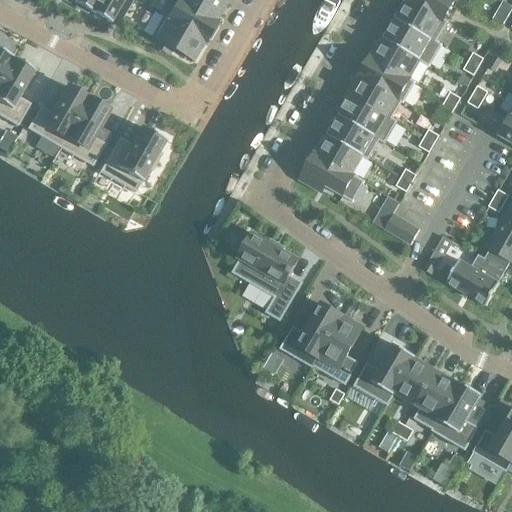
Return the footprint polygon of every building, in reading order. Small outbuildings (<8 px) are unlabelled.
[(92,13),(99,0),(75,0),(74,3),(92,13)] [(110,24),(124,0),(99,0),(92,13),(110,24)] [(175,0),(172,0),(162,18),(205,42),(216,23),(175,0)] [(220,0),(175,0),(216,23),(217,22),(215,21),(225,3),(220,0)] [(409,0),(405,0),(405,1),(406,2),(396,20),(441,46),(442,45),(437,42),(448,22),(445,20),(409,0)] [(409,0),(445,20),(456,1),(454,0),(409,0)] [(509,17),(511,11),(511,6),(503,2),(498,10),(509,17)] [(123,18),(119,25),(130,32),(134,25),(123,18)] [(162,18),(151,37),(158,41),(156,47),(168,54),(171,48),(192,61),(202,42),(204,44),(205,42),(162,18)] [(430,67),(441,46),(396,20),(384,40),(430,67)] [(416,82),(409,79),(419,62),(429,68),(430,67),(384,40),(382,44),(379,41),(371,54),(375,56),(374,58),(372,57),(371,59),(415,84),(416,82)] [(0,82),(14,59),(0,50),(0,82)] [(484,60),(473,54),(468,62),(479,68),(484,60)] [(495,73),(501,62),(495,58),(488,69),(495,73)] [(34,71),(14,59),(0,82),(0,117),(18,128),(31,104),(19,97),(34,71)] [(360,77),(404,103),(415,84),(371,59),(360,77)] [(468,62),(463,70),(474,77),(479,68),(468,62)] [(392,119),(402,103),(403,104),(404,103),(360,77),(359,79),(361,80),(351,97),(397,123),(398,122),(392,119)] [(52,114),(40,107),(27,130),(60,149),(88,99),(68,87),(52,114)] [(483,101),(488,93),(477,87),(472,95),(483,101)] [(456,108),(461,99),(450,93),(446,101),(456,108)] [(467,104),(478,110),(483,101),(472,95),(467,104)] [(386,143),(397,123),(351,97),(340,117),(386,143)] [(109,111),(88,99),(60,149),(92,168),(105,145),(93,138),(109,111)] [(441,110),(451,116),(456,108),(446,101),(441,110)] [(496,135),(511,144),(511,118),(507,115),(496,135)] [(328,137),(369,160),(379,141),(385,144),(386,143),(340,117),(328,137)] [(114,147),(100,172),(136,193),(149,170),(152,171),(162,154),(159,152),(166,141),(142,127),(126,154),(114,147)] [(439,137),(429,131),(424,139),(434,145),(439,137)] [(365,182),(353,175),(363,158),(368,161),(369,160),(328,137),(322,148),(318,146),(315,152),(318,154),(318,155),(316,154),(315,155),(338,168),(364,183),(365,182)] [(424,139),(419,147),(430,154),(434,145),(424,139)] [(326,188),(353,203),(364,183),(338,168),(315,155),(300,181),(322,194),(326,188)] [(417,176),(406,170),(401,178),(412,184),(417,176)] [(401,178),(396,187),(407,193),(412,184),(401,178)] [(504,205),(509,197),(498,190),(493,199),(504,205)] [(488,207),(499,214),(504,205),(493,199),(488,207)] [(505,273),(511,262),(511,210),(490,249),(490,250),(485,259),(478,256),(478,257),(505,273)] [(411,246),(420,231),(394,216),(385,231),(411,246)] [(266,314),(281,322),(303,283),(291,276),(293,272),(292,271),(298,261),(283,252),(285,248),(271,239),(268,244),(253,235),(251,238),(248,237),(238,254),(241,256),(239,260),(253,268),(245,282),(275,299),(266,314)] [(499,284),(505,273),(478,257),(471,268),(460,261),(447,284),(486,307),(500,284),(499,284)] [(424,271),(430,275),(437,263),(430,260),(424,271)] [(280,348),(313,367),(342,317),(321,305),(305,334),(293,327),(280,348)] [(342,317),(313,367),(346,386),(359,363),(347,356),(362,330),(343,319),(344,318),(342,317)] [(354,386),(387,405),(393,394),(394,395),(395,393),(396,393),(416,358),(394,345),(379,371),(367,364),(354,386)] [(396,393),(395,393),(394,395),(415,408),(418,403),(436,372),(417,360),(418,359),(416,358),(396,393)] [(419,410),(414,420),(432,430),(431,432),(432,433),(461,384),(459,383),(459,384),(436,372),(418,403),(415,408),(419,410)] [(482,396),(461,384),(432,433),(465,452),(478,428),(467,421),(482,396)] [(332,398),(341,403),(347,393),(338,388),(332,398)] [(473,451),(506,471),(510,464),(511,461),(511,412),(500,434),(488,427),(473,451)] [(394,427),(402,432),(408,422),(400,417),(394,427)] [(417,427),(408,422),(402,432),(411,437),(417,427)] [(449,466),(458,471),(464,460),(455,455),(449,466)]
